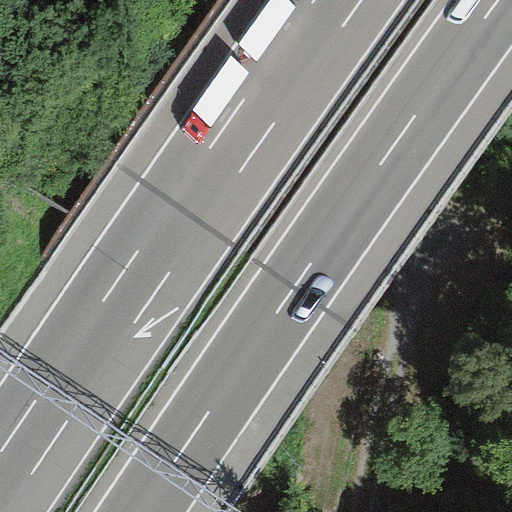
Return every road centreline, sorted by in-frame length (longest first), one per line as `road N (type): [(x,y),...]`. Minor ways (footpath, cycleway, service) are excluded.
road 1 (motorway): [(145,511),(502,0)]
road 2 (motorway): [(340,0),(0,490)]
road 3 (track): [(365,511),(405,317),(475,163),(511,53)]
